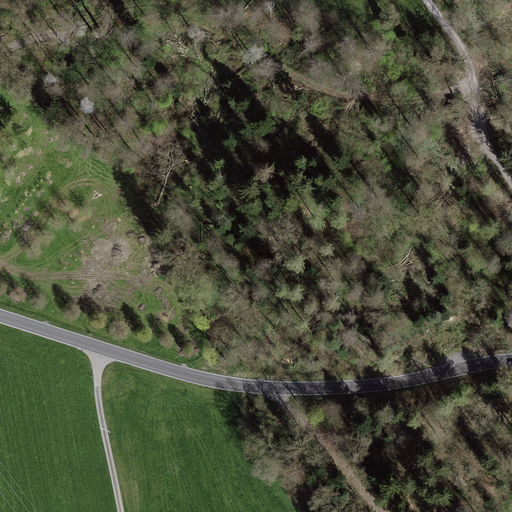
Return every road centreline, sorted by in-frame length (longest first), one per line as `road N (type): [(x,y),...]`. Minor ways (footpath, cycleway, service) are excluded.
road 1 (tertiary): [(0,315),(191,375),(261,387),(379,385),(511,359)]
road 2 (track): [(425,0),(468,57),(481,118),(511,180)]
road 3 (track): [(121,511),(99,396),(102,348)]
